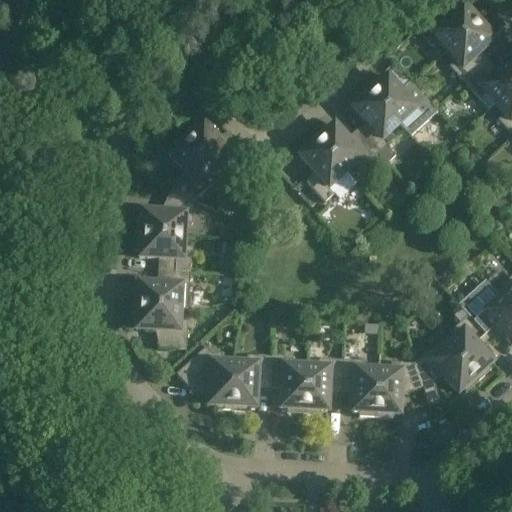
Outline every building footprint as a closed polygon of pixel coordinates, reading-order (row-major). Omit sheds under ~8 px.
[(447,54),(482,21),(471,9),(468,12),(463,7),(445,24),(436,15),(416,32),(432,50),(438,44),(447,54)] [(449,68),(465,86),(484,68),(476,59),(495,42),(490,37),(494,34),(482,21),(447,54),(455,63),(449,68)] [(493,77),(484,68),(465,86),(481,103),(486,98),(495,107),(511,91),(511,60),(493,77)] [(414,89),(405,97),(388,79),(383,83),(380,80),(367,91),(400,127),(411,139),(438,115),(414,89)] [(370,129),(361,137),(378,157),(396,141),(390,135),(400,127),(367,91),(355,102),(358,106),(353,110),(370,129)] [(497,122),(511,137),(511,91),(495,107),(503,116),(497,122)] [(183,138),(216,174),(225,165),(230,171),(248,155),(230,136),(220,144),(203,125),(199,130),(196,127),(183,138)] [(361,172),(378,157),(361,137),(351,146),(334,127),(330,131),(327,128),(314,139),(346,175),(356,167),(361,172)] [(194,204),(204,196),(211,188),(206,182),(216,174),(183,138),(171,149),(174,153),(169,157),(186,176),(176,185),(172,194),(194,204)] [(356,186),(346,175),(314,139),(302,151),(304,154),(300,159),(316,177),(307,186),(325,205),(334,197),(339,202),(356,186)] [(193,227),(194,204),(172,194),(167,202),(167,215),(142,213),(141,220),(137,220),(136,237),(184,240),(185,227),(193,227)] [(190,276),(191,263),(191,253),(183,252),(184,240),(136,237),(135,254),(140,254),(139,260),(165,262),(164,274),(190,276)] [(190,276),(164,274),(163,287),(138,285),(138,292),(134,292),(133,309),(180,311),(188,312),(189,288),(190,276)] [(509,291),(500,300),(511,313),(511,278),(504,286),(509,291)] [(458,307),(468,318),(486,338),(495,329),(511,348),(511,347),(511,313),(500,300),(485,283),(458,307)] [(180,311),(133,309),(132,325),(136,326),(136,332),(161,334),(160,351),(186,352),(187,324),(180,324),(180,311)] [(456,340),(446,348),(479,384),(491,372),(488,369),(493,365),(477,346),(486,338),(468,318),(451,334),(456,340)] [(479,384),(446,348),(437,357),(432,351),(414,366),(423,390),(429,408),(440,405),(434,385),(442,378),(459,396),(463,392),(466,395),(479,384)] [(232,413),(234,365),(222,365),(222,357),(211,356),(206,350),(176,377),(193,395),(199,390),(201,393),(210,393),(209,408),(215,408),(215,412),(232,413)] [(271,359),(258,359),(247,358),(247,366),(234,365),(232,413),(249,414),(249,410),(256,410),(257,385),(270,386),(271,359)] [(294,360),(271,359),(270,386),(282,386),(281,411),(287,412),(287,416),(304,417),(306,369),(294,368),(294,360)] [(343,363),(330,362),(319,362),(319,370),(306,369),(304,417),(321,418),(321,413),(328,414),(329,389),(341,389),(343,363)] [(366,364),(343,363),(341,389),(354,390),(353,415),(359,415),(359,420),(376,420),(378,373),(366,372),(366,364)] [(423,390),(414,366),(391,365),(391,373),(378,373),(376,420),(393,421),(393,417),(400,417),(401,392),(415,393),(423,390)] [(112,412),(103,420),(110,427),(119,419),(112,412)]
